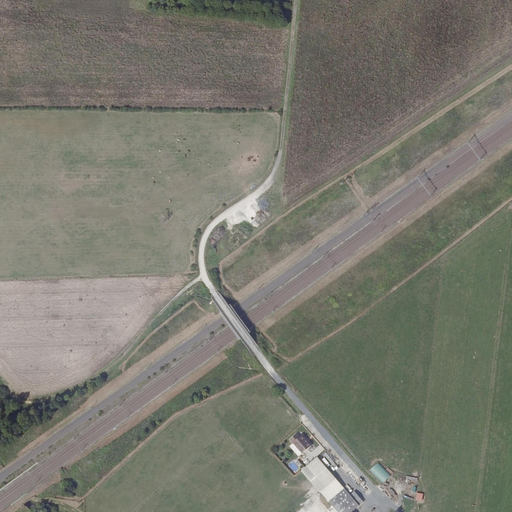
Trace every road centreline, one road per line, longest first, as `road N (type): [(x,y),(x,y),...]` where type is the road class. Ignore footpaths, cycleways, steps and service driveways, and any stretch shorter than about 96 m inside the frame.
road 1 (track): [(298,0),(273,172),(207,230),(201,248),(205,277),(225,309)]
road 2 (track): [(205,277),(116,364),(77,388),(33,403),(13,396),(0,377)]
road 3 (residential): [(225,309),(376,493)]
